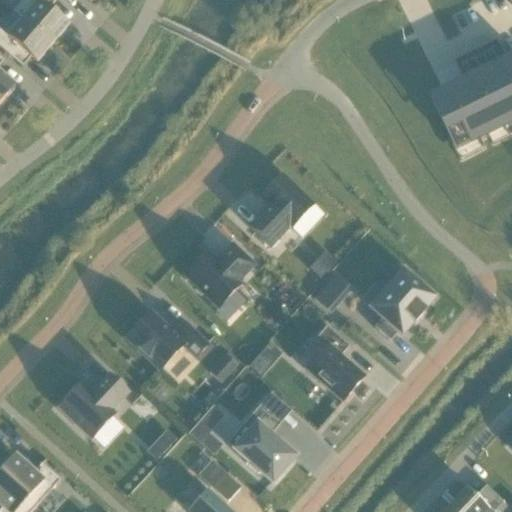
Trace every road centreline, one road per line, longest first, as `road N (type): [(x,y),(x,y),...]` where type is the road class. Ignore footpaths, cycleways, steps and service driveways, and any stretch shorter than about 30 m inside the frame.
road 1 (residential): [(287,68),(341,103),(405,201),(480,272),(479,301),(465,329),(305,511)]
road 2 (residential): [(287,68),(203,175),(103,259),(0,385)]
road 3 (residential): [(0,181),(88,104),(154,0)]
road 4 (residential): [(511,411),(415,511)]
